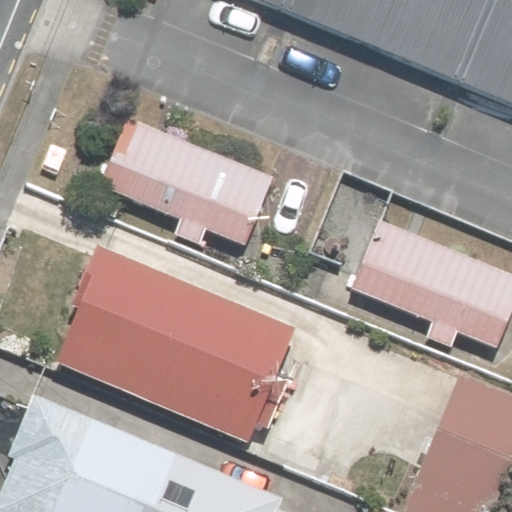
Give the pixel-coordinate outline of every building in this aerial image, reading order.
[(511,3),(503,0),(247,0),(511,109),(511,3)] [(274,181),(128,121),(101,191),(181,223),(175,239),(200,249),(207,233),(247,250),(274,181)] [(511,316),(511,278),(380,224),(351,293),(432,327),(426,342),(452,352),(459,337),(497,353),(511,316)] [(79,316),(57,369),(247,449),(297,335),(97,251),(71,313),(79,316)] [(494,511),(511,472),(511,397),(462,376),(404,511),(494,511)] [(16,465),(0,503),(0,511),(280,511),(284,503),(35,397),(8,461),(16,465)]
